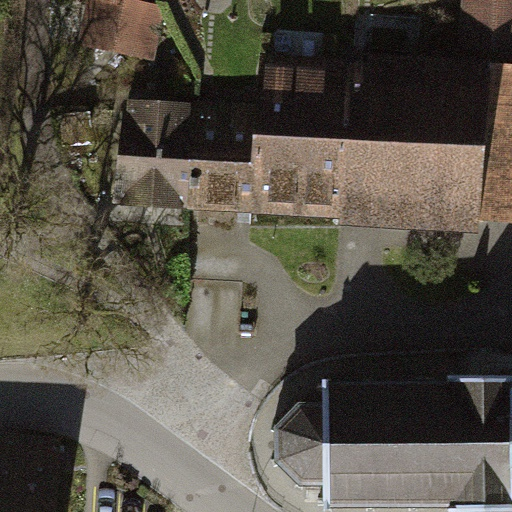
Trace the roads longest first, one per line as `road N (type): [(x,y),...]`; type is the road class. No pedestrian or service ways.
road 1 (residential): [(0,393),(94,414),(233,511)]
road 2 (track): [(222,388),(66,198)]
road 3 (track): [(42,0),(39,130),(66,198)]
